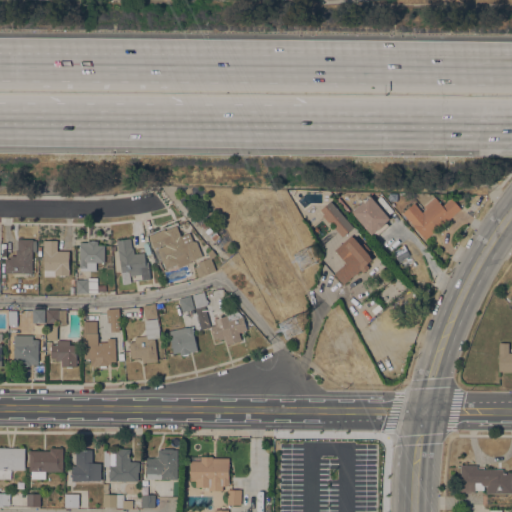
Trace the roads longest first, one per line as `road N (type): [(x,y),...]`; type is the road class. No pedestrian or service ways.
road 1 (motorway): [(465,64),(0,61)]
road 2 (secondary): [(424,409),(0,405)]
road 3 (motorway): [(0,122),(329,125)]
road 4 (secondary): [(511,211),(471,273),(424,409)]
road 5 (motorway): [(329,125),(511,126)]
road 6 (residential): [(0,205),(155,198)]
